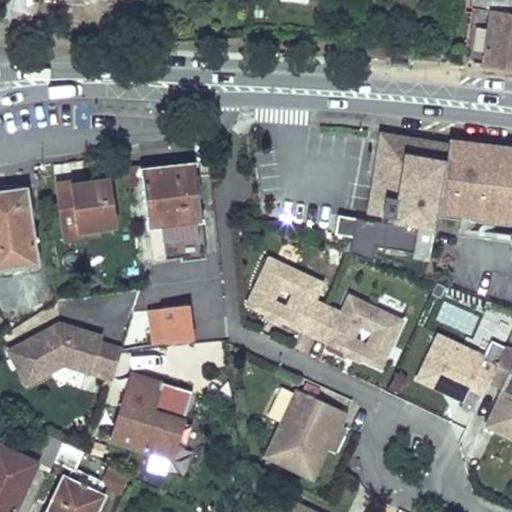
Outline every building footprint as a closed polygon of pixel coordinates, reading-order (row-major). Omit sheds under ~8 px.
[(492,10),(484,64),(511,68),(511,0),(473,0),(472,7),(492,10)] [(364,43),(362,56),(385,60),(387,46),(364,43)] [(408,62),(391,60),(391,67),(407,69),(408,62)] [(437,213),(449,146),(391,135),(379,144),(375,172),(403,176),(395,223),(355,217),(349,251),(372,259),(375,245),(414,250),(418,222),(435,225),(437,213)] [(500,223),(511,151),(450,142),(449,146),(437,213),(490,221),(490,224),(500,225),(500,223)] [(511,224),(511,151),(500,223),(511,224)] [(149,171),(143,171),(153,258),(181,254),(181,258),(205,256),(195,162),(171,164),(172,170),(150,173),(149,171)] [(56,183),(64,231),(65,238),(99,233),(98,225),(117,223),(111,178),(73,184),(73,180),(56,183)] [(0,266),(37,261),(26,187),(0,190),(0,266)] [(350,240),(353,220),(336,217),(332,237),(350,240)] [(429,260),(435,225),(418,222),(414,250),(414,257),(429,260)] [(281,322),(314,339),(328,309),(315,303),(323,287),(269,261),(247,306),(268,316),(269,312),(283,318),(281,322)] [(361,360),(382,369),(404,323),(349,298),(342,315),(328,309),(314,339),(346,353),(348,348),(363,355),(361,360)] [(162,299),(150,301),(152,315),(164,313),(167,342),(192,340),(189,303),(164,306),(162,299)] [(269,312),(268,316),(265,319),(279,326),(281,322),(283,318),(269,312)] [(74,324),(61,320),(53,326),(72,331),(74,324)] [(53,326),(9,349),(28,383),(64,364),(113,379),(123,348),(100,341),(103,333),(74,324),(72,331),(53,326)] [(469,390),(483,396),(489,383),(495,369),(483,362),(485,358),(439,338),(418,382),(464,403),(469,390)] [(348,348),(346,353),(345,358),(360,364),(361,360),(363,355),(348,348)] [(511,352),(505,349),(495,369),(489,383),(502,389),(511,393),(511,352)] [(162,381),(133,372),(127,389),(157,398),(162,381)] [(157,398),(127,389),(112,439),(171,457),(176,441),(170,429),(173,418),(183,421),(192,391),(162,381),(157,398)] [(347,413),(299,389),(266,455),(312,478),(328,447),(324,445),(327,439),(330,440),(337,425),(340,426),(347,413)] [(511,393),(502,389),(498,397),(511,403),(511,393)] [(185,444),(191,424),(183,421),(173,418),(170,429),(176,441),(185,444)] [(0,444),(0,511),(13,511),(37,465),(49,471),(55,462),(64,441),(43,432),(30,458),(0,444)] [(64,441),(55,462),(73,470),(69,478),(65,476),(47,511),(97,511),(105,496),(100,492),(102,489),(104,485),(103,481),(77,469),(84,451),(64,441)] [(84,451),(77,469),(103,481),(104,485),(102,489),(119,500),(132,474),(84,451)]
